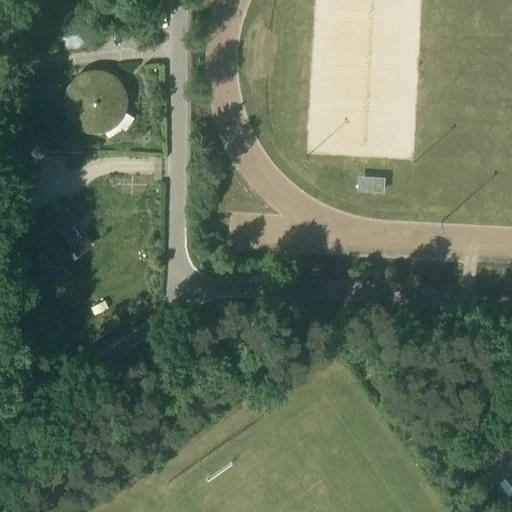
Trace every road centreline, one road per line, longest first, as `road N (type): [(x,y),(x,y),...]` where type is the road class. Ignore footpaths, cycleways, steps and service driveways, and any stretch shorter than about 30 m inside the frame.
road 1 (residential): [(511,331),(444,301),(218,287),(190,299)]
road 2 (residential): [(190,299),(175,249),(179,0)]
road 3 (unclassified): [(0,423),(190,299)]
